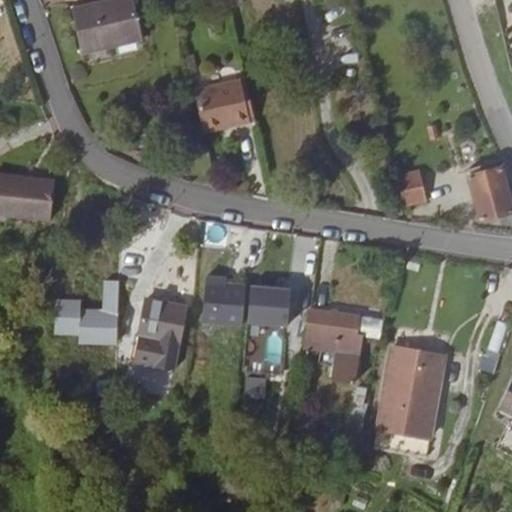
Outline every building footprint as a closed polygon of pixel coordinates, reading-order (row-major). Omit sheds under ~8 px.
[(132,42),(121,0),(119,0),(61,15),(73,57),(132,42)] [(243,128),(234,88),(205,94),(215,134),(243,128)] [(215,134),(205,94),(187,98),(197,139),(215,134)] [(411,171),(388,176),(395,204),(418,199),(411,171)] [(508,214),(495,172),(463,181),(475,223),(508,214)] [(47,181),(0,176),(0,217),(44,221),(47,181)] [(299,264),(286,262),(283,292),(297,293),(299,264)] [(216,268),(197,267),(195,312),(234,313),(235,275),(216,274),(216,268)] [(272,301),(244,296),(241,317),(269,322),(272,301)] [(171,347),(178,311),(137,303),(131,339),(171,347)] [(369,333),(373,317),(301,303),(292,353),(302,355),(305,341),(326,345),(320,374),(342,378),(351,330),(369,333)] [(269,322),(241,317),(240,325),(268,329),(269,322)] [(479,345),(491,349),(499,322),(487,318),(479,345)] [(171,347),(131,339),(125,368),(165,376),(171,347)] [(413,429),(430,350),(379,339),(361,419),(413,429)] [(472,367),(485,369),(491,349),(479,345),(472,367)] [(488,413),(511,423),(511,379),(504,376),(488,413)] [(232,422),(236,387),(225,386),(221,420),(232,422)] [(354,391),(346,389),(339,432),(350,434),(355,405),(351,405),(354,391)] [(486,455),(511,466),(511,423),(488,413),(484,422),(498,428),(486,455)] [(413,429),(361,419),(358,438),(409,448),(413,429)]
